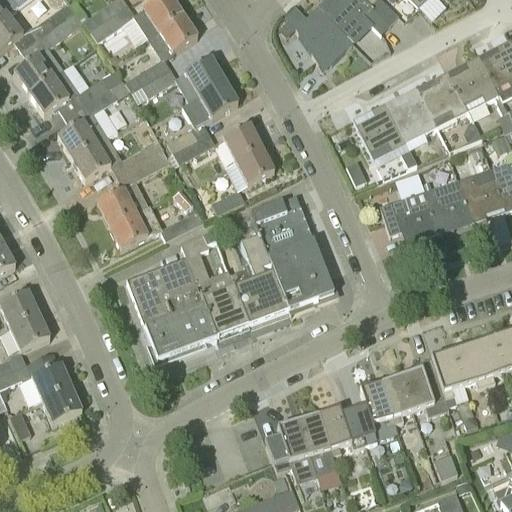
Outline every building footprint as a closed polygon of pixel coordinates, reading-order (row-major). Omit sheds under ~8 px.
[(0,0),(0,24),(18,11),(9,0),(0,0)] [(166,0),(134,22),(132,23),(133,25),(147,46),(148,45),(147,45),(182,22),(167,0),(166,0)] [(342,0),(323,19),(347,43),(365,25),(380,40),(390,30),(371,11),(359,0),(342,0)] [(375,0),(359,0),(371,11),(379,3),(375,0)] [(403,0),(417,14),(431,0),(403,0)] [(121,2),(82,29),(89,39),(128,12),(121,2)] [(379,3),(371,11),(390,30),(398,22),(379,3)] [(23,40),(14,48),(21,57),(37,45),(74,18),(67,8),(30,35),(23,40)] [(18,11),(0,24),(0,58),(14,48),(23,40),(7,20),(18,11)] [(128,12),(89,39),(96,49),(133,25),(132,23),(134,22),(128,12)] [(316,13),(295,35),(316,69),(322,62),(330,70),(352,49),(347,43),(323,19),(316,13)] [(37,45),(21,57),(29,68),(45,56),(47,54),(52,51),(82,29),(74,18),(37,45)] [(148,45),(161,65),(164,66),(197,44),(182,22),(147,45),(148,45)] [(498,58),(481,67),(502,108),(511,103),(511,50),(509,45),(495,53),(498,58)] [(29,68),(13,79),(28,101),(63,76),(51,60),(47,54),(45,56),(29,68)] [(466,74),(450,83),(467,117),(494,104),(495,107),(496,111),(501,121),(508,119),(502,108),(481,67),(478,61),(464,69),(466,74)] [(161,65),(124,89),(131,100),(170,75),(164,66),(161,65)] [(176,85),(175,86),(175,87),(188,109),(223,87),(210,65),(176,85)] [(63,76),(28,101),(44,123),(57,113),(64,123),(110,93),(122,86),(115,75),(79,99),(63,76)] [(170,75),(131,100),(137,111),(147,105),(175,87),(175,86),(176,85),(170,75)] [(435,90),(418,99),(436,133),(467,117),(450,83),(447,77),(432,85),(435,90)] [(188,109),(181,113),(189,126),(197,121),(202,129),(203,130),(237,110),(223,87),(188,109)] [(71,134),(57,143),(70,165),(107,143),(93,120),(117,104),(110,93),(64,123),(71,134)] [(404,106),(387,115),(405,149),(436,133),(418,99),(416,94),(401,101),(404,106)] [(353,126),(352,126),(372,166),(405,149),(387,115),(384,110),(370,117),(373,123),(356,131),(353,126)] [(193,134),(166,149),(172,160),(209,140),(203,130),(202,129),(193,134)] [(468,131),(464,139),(468,149),(479,145),(473,129),(468,131)] [(249,131),(222,146),(234,169),(224,174),(225,174),(262,156),(249,131)] [(209,140),(172,160),(178,171),(215,151),(209,140)] [(107,143),(70,165),(84,188),(109,173),(115,184),(163,158),(157,147),(121,167),(107,143)] [(262,156),(225,174),(237,197),(237,198),(238,197),(274,178),(262,156)] [(408,156),(401,159),(407,172),(414,168),(408,156)] [(122,197),(96,209),(108,233),(147,213),(135,188),(170,169),(163,158),(115,184),(122,197)] [(446,168),(420,176),(425,191),(450,183),(446,168)] [(507,170),(491,175),(505,218),(511,215),(511,179),(510,180),(507,170)] [(491,175),(457,187),(472,229),(487,224),(485,220),(503,214),(504,218),(505,218),(491,175)] [(390,209),(378,213),(389,243),(400,240),(404,252),(420,247),(418,242),(436,237),(424,198),(421,190),(422,190),(417,178),(394,185),(401,205),(390,209)] [(457,187),(424,198),(436,237),(438,241),(453,235),(452,231),(470,225),(471,229),(472,229),(457,187)] [(180,196),(172,203),(185,218),(193,210),(180,196)] [(237,197),(211,210),(217,222),(245,208),(238,197),(237,198),(237,197)] [(295,203),(252,220),(289,317),(332,300),(328,290),(329,290),(329,289),(323,289),(318,286),(325,283),(325,284),(326,283),(295,203)] [(147,213),(108,233),(120,257),(146,243),(147,245),(160,238),(162,237),(161,235),(149,212),(147,213)] [(162,237),(160,238),(165,248),(203,228),(197,217),(161,235),(162,237)] [(249,274),(230,281),(250,332),(288,318),(289,322),(290,321),(289,317),(252,220),(250,221),(255,234),(259,243),(240,251),(249,274)] [(202,242),(201,242),(206,252),(222,244),(217,235),(202,242)] [(201,242),(180,253),(184,264),(216,346),(250,332),(230,281),(228,281),(227,277),(208,285),(198,259),(207,256),(206,252),(201,242)] [(27,247),(16,250),(20,265),(31,262),(27,247)] [(2,250),(0,251),(0,281),(15,273),(2,251),(2,250)] [(184,264),(126,287),(157,369),(216,346),(184,264)] [(27,299),(0,311),(0,318),(8,335),(38,322),(27,299)] [(38,322),(8,335),(19,359),(20,359),(49,345),(38,322)] [(511,336),(492,343),(504,378),(511,375),(511,336)] [(492,343),(472,350),(486,391),(494,388),(492,382),(504,378),(492,343)] [(472,350),(451,357),(463,392),(475,388),(477,394),(486,391),(472,350)] [(451,357),(430,364),(436,382),(444,405),(453,402),(452,396),(463,392),(451,357)] [(11,365),(0,369),(0,382),(25,371),(20,359),(19,359),(10,363),(11,365)] [(25,371),(0,382),(0,396),(20,387),(21,389),(30,385),(25,371)] [(30,385),(40,408),(70,395),(60,372),(30,385)] [(421,375),(400,382),(412,417),(424,413),(426,419),(427,423),(448,416),(444,405),(436,382),(425,386),(421,375)] [(400,382),(380,389),(394,430),(402,427),(400,421),(412,417),(400,382)] [(364,412),(353,416),(356,427),(364,450),(376,447),(371,431),(383,427),(385,433),(394,430),(380,389),(359,396),(364,412)] [(70,395),(40,408),(51,432),(81,419),(70,395)] [(339,413),(318,420),(331,461),(340,458),(338,452),(350,448),(352,454),(364,450),(356,427),(353,416),(341,420),(339,413)] [(20,418),(9,422),(19,446),(30,441),(20,418)] [(318,420),(297,427),(316,483),(336,476),(331,461),(318,420)] [(280,446),(265,451),(276,480),(290,475),(295,491),(316,484),(316,483),(297,427),(276,434),(280,446)] [(449,460),(434,466),(441,486),(456,481),(449,460)] [(510,484),(491,492),(500,511),(511,511),(511,479),(508,481),(510,484)] [(297,511),(291,495),(248,511),(297,511)] [(438,511),(459,511),(455,500),(436,507),(438,511)]
